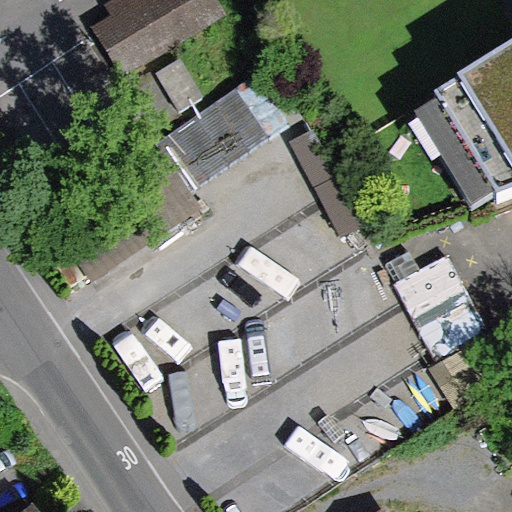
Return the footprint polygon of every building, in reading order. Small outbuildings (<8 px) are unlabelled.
[(116,24),(100,33),(124,72),(218,16),(207,0),(124,0),(108,10),(116,24)] [(511,54),(434,103),(497,204),(511,198),(511,54)] [(156,77),(179,114),(202,100),(180,63),(156,77)] [(199,174),(291,124),(263,73),(171,123),(199,174)] [(205,214),(174,152),(179,150),(176,143),(113,175),(147,243),(205,214)] [(394,287),(437,366),(490,338),(447,258),(394,287)]
